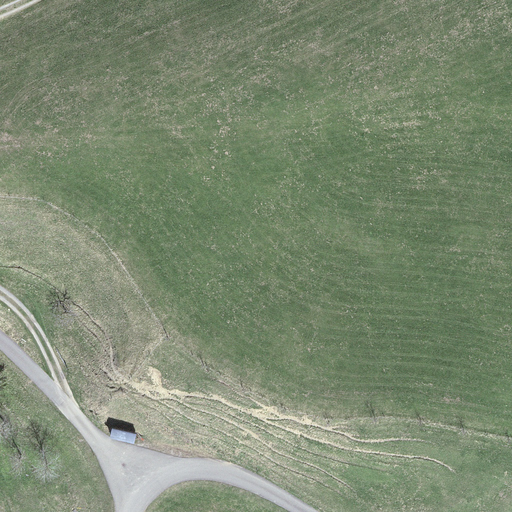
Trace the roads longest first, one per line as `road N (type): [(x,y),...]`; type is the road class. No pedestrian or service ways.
road 1 (unclassified): [(130,511),(155,478),(199,469),(251,481),(305,511)]
road 2 (track): [(0,294),(39,330),(74,420)]
